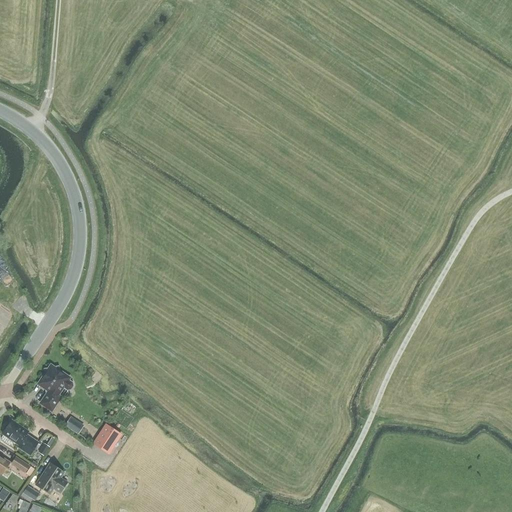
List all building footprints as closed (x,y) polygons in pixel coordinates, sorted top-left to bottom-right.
[(61,397),(57,395),(62,388),(67,391),(70,390),(73,386),(73,383),(68,380),(69,378),(59,372),(58,367),(53,368),(50,366),(49,369),(44,370),(45,374),(38,384),(46,390),(45,391),(46,393),(47,394),(41,404),(51,411),(61,397)] [(77,434),(82,427),(83,425),(70,417),(64,426),(77,434)] [(17,447),(29,455),(38,443),(26,435),(28,432),(11,420),(8,424),(6,425),(4,428),(4,431),(2,434),(18,445),(17,447)] [(94,444),(108,453),(120,435),(105,426),(94,444)] [(80,436),(88,442),(92,445),(94,442),(90,440),(93,436),(85,430),(80,436)] [(48,435),(44,442),(51,446),(55,439),(48,435)] [(44,444),(38,452),(43,456),(49,448),(46,446),(44,444)] [(0,456),(0,473),(2,475),(10,463),(0,456)] [(24,473),(29,466),(15,458),(11,464),(24,473)] [(30,464),(36,468),(40,462),(34,458),(30,464)] [(35,485),(49,495),(53,489),(60,493),(67,483),(60,478),(64,473),(49,464),(35,485)] [(34,469),(30,467),(25,474),(29,477),(34,469)] [(34,501),(39,494),(28,486),(23,493),(34,501)] [(0,487),(0,495),(1,496),(0,497),(0,498),(3,501),(9,493),(0,487)] [(23,501),(18,511),(26,511),(30,504),(23,501)]
